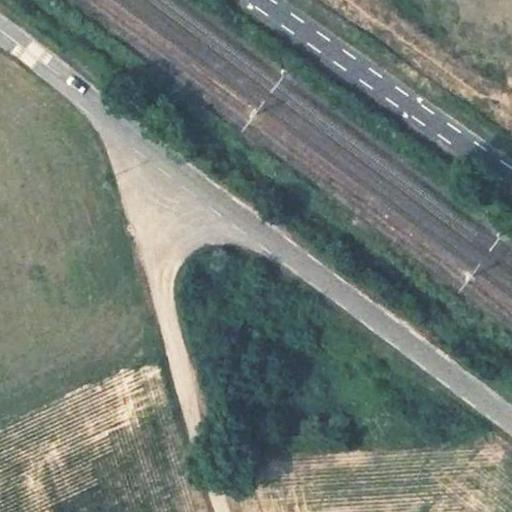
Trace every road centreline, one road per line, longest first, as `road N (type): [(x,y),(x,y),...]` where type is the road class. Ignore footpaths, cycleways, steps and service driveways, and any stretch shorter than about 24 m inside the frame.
road 1 (unclassified): [(0,35),(511,428)]
road 2 (track): [(171,170),(161,295),(219,511)]
road 3 (unclassified): [(259,0),(511,176)]
